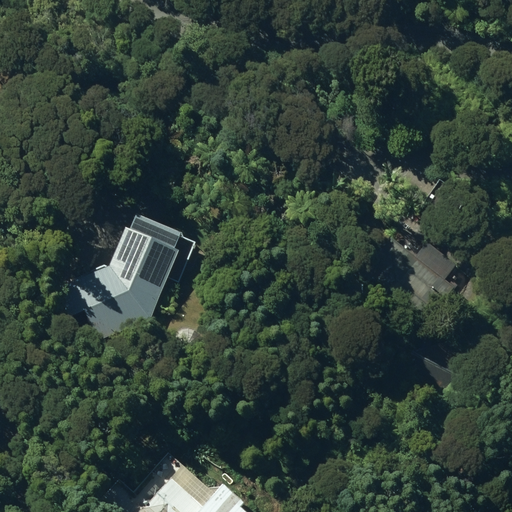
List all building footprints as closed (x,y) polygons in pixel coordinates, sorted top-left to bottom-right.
[(85,315),(97,344),(150,321),(177,257),(124,234),(108,272),(56,292),(67,322),(85,315)] [(379,305),(418,336),(456,289),(393,239),(364,274),(388,293),(379,305)] [(195,331),(192,330),(188,330),(186,330),(183,331),(180,332),(178,334),(176,336),(175,339),(174,341),(173,344),(173,346),(173,349),(174,352),(175,354),(177,356),(179,359),(181,360),(184,361),(186,362),(189,362),(192,362),(195,361),(197,360),(199,358),(201,356),(203,354),(204,352),(205,349),(205,346),(205,344),(204,341),(203,338),(202,335),(200,334),(197,332),(195,331)] [(450,344),(410,359),(425,397),(464,382),(450,344)] [(241,511),(244,509),(222,490),(203,510),(172,481),(143,511),(241,511)]
